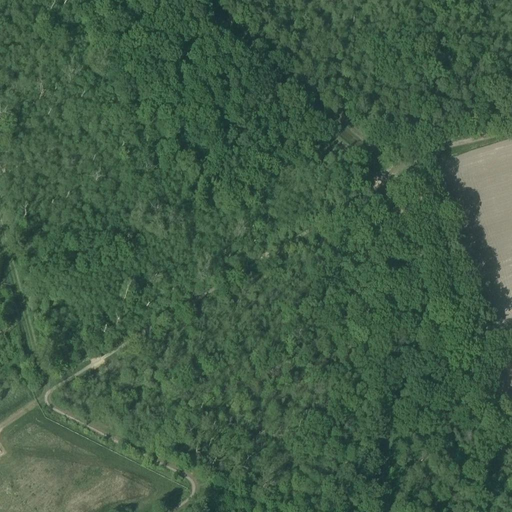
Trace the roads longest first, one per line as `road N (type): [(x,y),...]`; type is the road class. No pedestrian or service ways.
road 1 (track): [(378,511),(374,457),(403,341),(406,276),(378,186)]
road 2 (track): [(201,0),(224,41),(378,186)]
road 3 (track): [(0,221),(47,385),(32,404)]
road 4 (track): [(511,128),(389,170),(378,186)]
